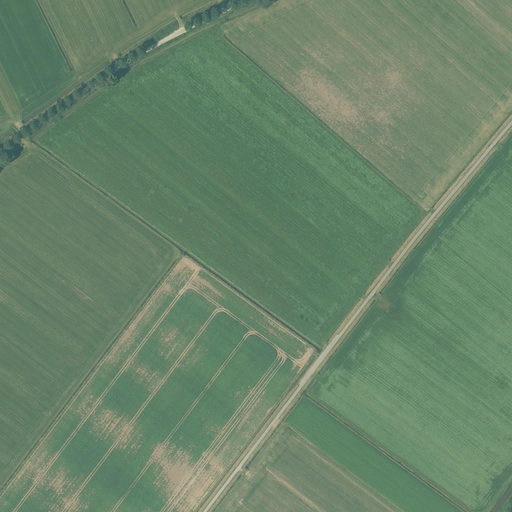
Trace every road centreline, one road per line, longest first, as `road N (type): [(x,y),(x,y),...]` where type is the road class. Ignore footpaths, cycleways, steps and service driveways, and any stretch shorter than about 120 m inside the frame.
road 1 (unclassified): [(206,511),(511,123)]
road 2 (unclassified): [(0,153),(120,66),(246,0)]
